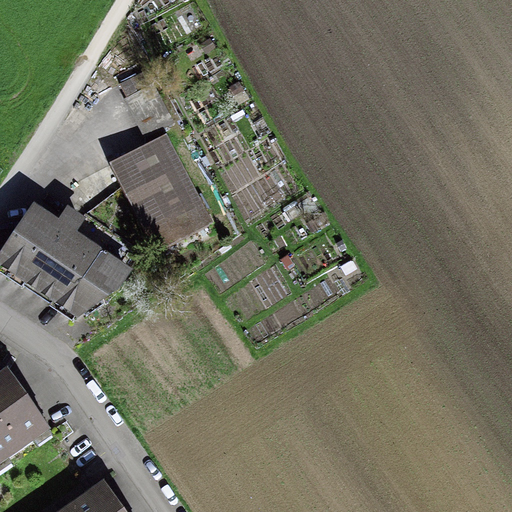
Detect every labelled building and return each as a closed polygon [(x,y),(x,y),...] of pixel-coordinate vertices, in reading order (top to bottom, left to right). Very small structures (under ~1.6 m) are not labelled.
[(120,84),(128,99),(153,85),(145,70),(120,84)] [(153,85),(128,99),(146,135),(172,122),(153,85)] [(175,130),(112,161),(159,257),(222,226),(175,130)] [(131,272),(35,209),(0,261),(0,265),(78,318),(119,290),(131,272)] [(0,375),(0,464),(49,432),(8,370),(0,375)] [(66,511),(124,511),(106,485),(66,511)]
